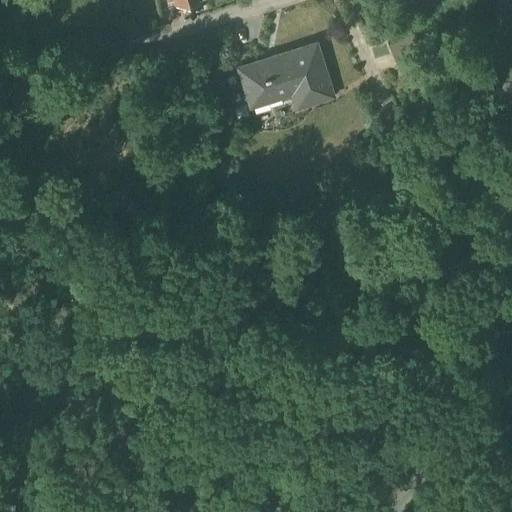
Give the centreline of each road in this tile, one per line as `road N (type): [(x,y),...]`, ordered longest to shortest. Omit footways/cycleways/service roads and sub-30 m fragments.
road 1 (unknown): [(0,51),(102,57),(392,4)]
road 2 (unknown): [(392,4),(387,92),(484,313)]
road 3 (unclassified): [(511,246),(484,313),(456,422),(391,511)]
